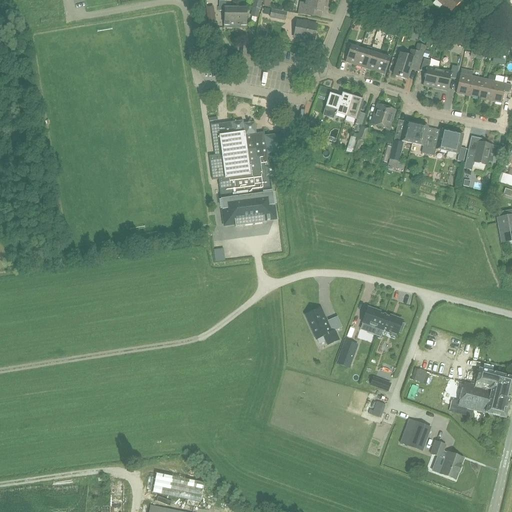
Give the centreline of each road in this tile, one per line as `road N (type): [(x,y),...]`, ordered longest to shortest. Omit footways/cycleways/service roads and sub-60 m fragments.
road 1 (residential): [(511,315),(358,275),(309,274),(277,284),(199,339)]
road 2 (residential): [(506,130),(415,111),(402,97),(320,71),(348,0)]
road 3 (residential): [(0,370),(199,339)]
